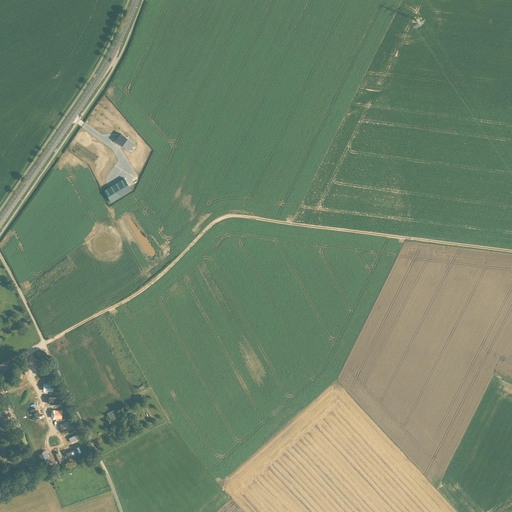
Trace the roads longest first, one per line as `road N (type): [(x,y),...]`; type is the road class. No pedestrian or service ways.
road 1 (track): [(44,344),(148,285),(222,217),(511,251)]
road 2 (secondary): [(0,223),(116,48),(136,0)]
road 3 (unclassified): [(120,511),(44,344)]
